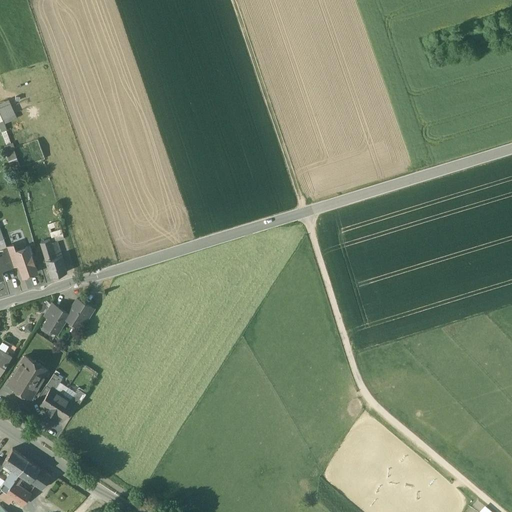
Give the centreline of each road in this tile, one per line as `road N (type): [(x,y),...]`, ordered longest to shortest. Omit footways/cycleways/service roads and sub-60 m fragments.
road 1 (unclassified): [(0,306),(511,148)]
road 2 (track): [(364,395),(231,0)]
road 3 (track): [(500,511),(364,395)]
road 4 (tertiary): [(129,511),(0,425)]
